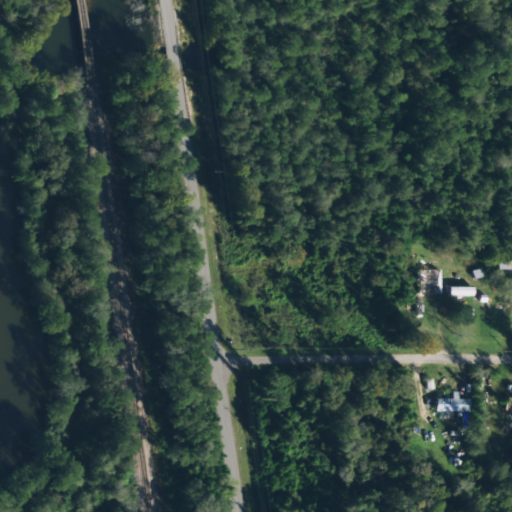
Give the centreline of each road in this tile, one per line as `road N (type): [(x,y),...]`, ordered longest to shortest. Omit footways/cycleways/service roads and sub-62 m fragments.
road 1 (residential): [(168,0),(242,511)]
road 2 (residential): [(218,360),(299,353),(511,357)]
